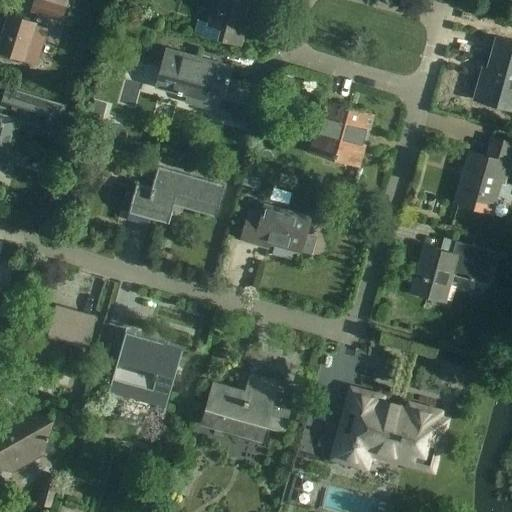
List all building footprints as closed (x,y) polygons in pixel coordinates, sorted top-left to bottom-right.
[(33,0),(30,11),(57,19),(62,3),(50,0),(33,0)] [(212,0),(206,25),(220,29),(217,37),(239,44),(251,0),(212,0)] [(33,62),(37,50),(44,28),(33,25),(33,23),(8,15),(6,20),(0,29),(3,31),(0,39),(0,56),(17,62),(19,61),(20,58),(33,62)] [(511,41),(495,37),(483,79),(478,78),(473,98),(511,109),(511,41)] [(242,123),(252,86),(227,79),(230,66),(166,49),(156,85),(188,94),(186,100),(216,108),(214,115),(242,123)] [(55,130),(64,104),(0,84),(0,159),(7,162),(20,118),(22,112),(38,117),(36,124),(55,130)] [(369,129),(374,113),(339,103),(322,99),(317,116),(321,117),(318,131),(313,130),(307,153),(323,157),(359,166),(365,144),(361,143),(365,128),(369,129)] [(504,183),(511,153),(511,143),(491,138),(485,156),(469,151),(454,202),(492,212),(501,182),(504,183)] [(231,153),(228,161),(240,164),(242,156),(231,153)] [(135,193),(129,211),(150,217),(167,222),(171,209),(173,204),(182,207),(215,216),(224,184),(158,166),(152,187),(137,183),(135,193)] [(244,173),(242,183),(257,187),(260,178),(244,173)] [(271,188),(268,199),(286,205),(290,193),(271,188)] [(250,208),(241,239),(256,243),(257,238),(270,242),(301,251),(305,235),(311,215),(263,202),(261,211),(250,208)] [(494,251),(443,237),(439,249),(422,245),(410,291),(445,301),(453,274),(485,283),(494,251)] [(86,347),(95,316),(55,304),(46,335),(86,347)] [(111,379),(108,391),(125,396),(126,391),(167,402),(183,345),(125,329),(116,361),(111,379)] [(59,345),(57,353),(69,356),(71,348),(59,345)] [(213,382),(201,423),(238,434),(241,435),(260,440),(264,428),(268,415),(273,399),(277,382),(278,381),(251,373),(245,391),(213,382)] [(350,386),(330,460),(366,470),(370,455),(431,471),(447,411),(408,401),(406,407),(379,400),(381,394),(350,386)] [(41,455),(51,421),(16,411),(13,422),(1,419),(0,420),(0,467),(13,471),(16,459),(26,462),(30,451),(41,455)] [(42,483),(36,503),(49,507),(55,486),(42,483)]
